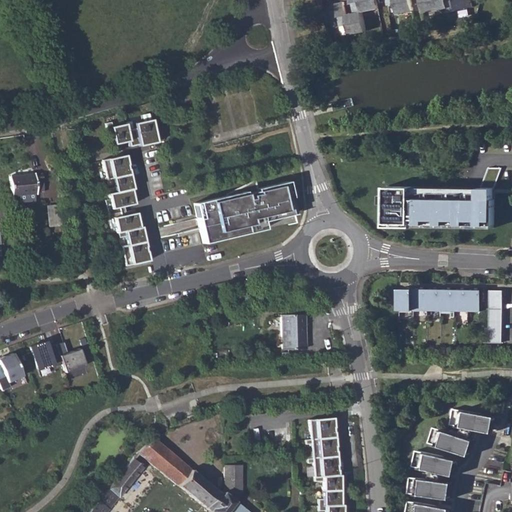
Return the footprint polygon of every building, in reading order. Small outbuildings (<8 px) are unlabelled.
[(349,0),(350,0),(352,10),(344,11),(342,0),(337,0),(334,1),(338,23),(346,22),(348,32),(364,28),(360,8),(376,5),(375,0),(385,0),(385,1),(392,0),(393,0),(395,10),(412,7),(410,0),(419,0),(422,9),(445,5),(446,9),(470,4),(469,0),(349,0)] [(104,123),(106,131),(109,130),(113,145),(128,142),(129,147),(138,145),(139,146),(157,142),(152,119),(134,123),(135,128),(127,130),(125,123),(111,126),(110,122),(104,123)] [(120,246),(125,266),(148,261),(146,251),(145,251),(145,247),(146,247),(141,226),(139,227),(136,212),(125,215),(121,215),(119,207),(123,206),(134,204),(131,189),(133,189),(128,168),(128,169),(127,165),(125,155),(101,160),(106,180),(112,178),(114,187),(108,189),(109,194),(107,194),(108,199),(110,207),(105,208),(108,221),(113,220),(114,227),(116,233),(117,233),(118,238),(125,236),(126,245),(120,246)] [(481,187),(386,186),(385,195),(381,195),(381,203),(386,204),(385,227),(495,228),(495,188),(502,168),(489,167),(481,187)] [(35,172),(10,175),(12,197),(20,195),(21,201),(36,200),(35,193),(45,191),(42,172),(35,173),(35,172)] [(287,181),(283,182),(291,215),(295,214),(287,181)] [(200,232),(203,243),(216,240),(215,236),(233,231),(234,236),(255,231),(254,226),(263,225),(262,221),(291,215),(283,182),(252,190),(250,182),(236,189),(237,193),(226,196),(197,202),(201,218),(197,219),(199,229),(200,232)] [(63,226),(60,205),(52,206),(55,227),(63,226)] [(215,236),(216,240),(234,236),(233,231),(215,236)] [(479,288),(396,288),(396,310),(478,311),(479,288)] [(505,290),(491,289),(490,342),(503,342),(505,290)] [(303,313),(280,314),(282,349),(305,348),(303,313)] [(44,341),(29,347),(37,370),(52,365),(52,367),(61,364),(54,345),(46,347),(44,341)] [(63,342),(54,345),(61,364),(64,373),(84,366),(79,349),(67,353),(63,342)] [(0,388),(1,391),(10,387),(8,382),(22,376),(12,353),(0,358),(0,388)] [(452,424),(493,432),(496,417),(454,408),(452,424)] [(333,428),(332,417),(308,420),(308,440),(303,439),(303,444),(309,444),(309,458),(304,459),(304,463),(309,463),(310,482),(318,482),(319,498),(315,499),(316,511),(322,510),(322,511),(342,511),(342,505),(340,505),(339,475),(338,475),(337,470),(336,470),(336,466),(337,466),(335,451),(334,451),(334,447),(335,447),(333,432),(332,431),(332,428),(333,428)] [(429,442),(470,455),(475,440),(435,427),(433,431),(429,442)] [(151,438),(135,453),(208,511),(219,495),(151,438)] [(414,466),(455,475),(459,459),(417,450),(416,455),(414,466)] [(87,511),(106,511),(118,497),(141,468),(138,464),(139,461),(132,456),(87,511)] [(222,465),(222,492),(235,502),(241,494),(239,465),(222,465)] [(409,493),(451,499),(454,483),(411,477),(411,481),(409,493)] [(219,495),(208,511),(247,511),(235,502),(222,492),(219,495)] [(450,511),(452,508),(410,500),(407,511),(450,511)]
